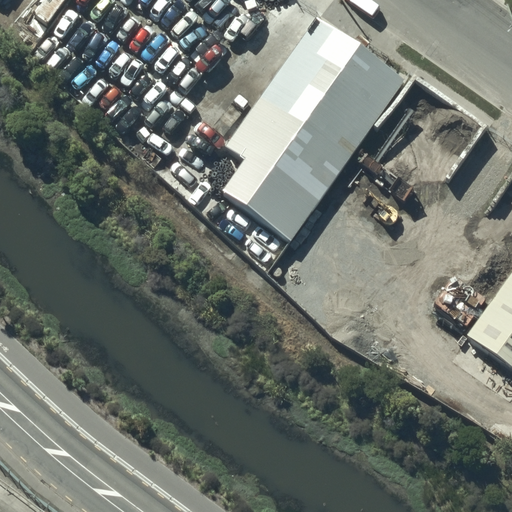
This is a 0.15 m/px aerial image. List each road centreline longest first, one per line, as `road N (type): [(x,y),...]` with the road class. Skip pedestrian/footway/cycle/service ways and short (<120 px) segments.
road 1 (tertiary): [(0,399),(132,511)]
road 2 (unclassified): [(413,0),(511,69)]
